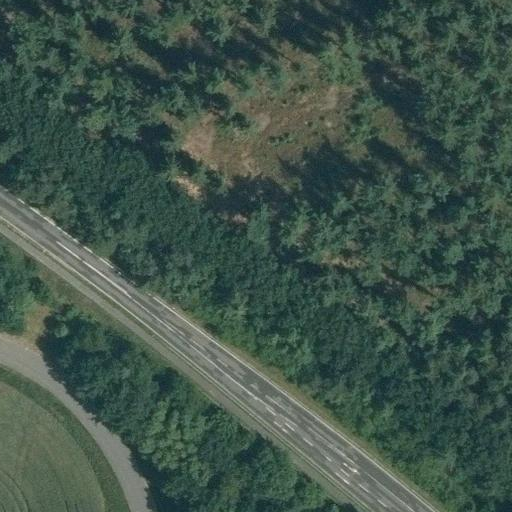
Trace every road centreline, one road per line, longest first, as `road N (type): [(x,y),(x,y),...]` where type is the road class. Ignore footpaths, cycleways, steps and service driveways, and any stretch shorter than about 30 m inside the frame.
road 1 (tertiary): [(409,511),(135,297),(0,204)]
road 2 (residential): [(0,349),(52,375),(101,423),(143,511)]
